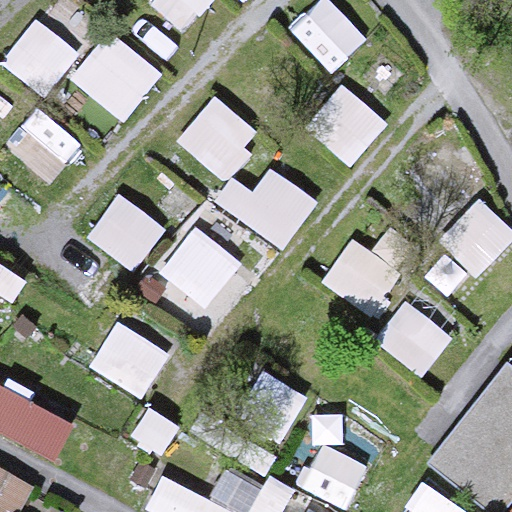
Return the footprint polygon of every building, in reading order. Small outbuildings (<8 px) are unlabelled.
[(49,87),(80,48),(39,15),(8,54),(49,87)] [(127,117),(165,67),(113,26),(74,76),(127,117)] [(341,83),(313,129),(361,158),(388,112),(341,83)] [(217,91),(179,137),(226,176),(265,130),(217,91)] [(450,214),(493,174),(447,124),(404,164),(450,214)] [(282,246),(321,199),(265,154),(227,202),(282,246)] [(124,189),(91,230),(135,265),(167,224),(124,189)] [(416,364),(511,238),(511,218),(482,196),(376,334),(416,364)] [(161,269),(211,305),(245,258),(195,222),(161,269)] [(376,316),(407,275),(355,236),(324,276),(376,316)] [(123,315),(93,360),(144,394),(174,348),(123,315)] [(488,511),(511,480),(511,375),(495,363),(419,465),(483,511),(488,511)] [(0,373),(0,424),(59,456),(80,416),(0,373)] [(305,490),(356,503),(369,453),(318,440),(305,490)] [(160,511),(282,511),(294,487),(229,458),(213,492),(165,471),(149,507),(160,511)] [(0,463),(0,511),(57,511),(64,499),(0,463)] [(324,511),(290,494),(280,511),(324,511)]
